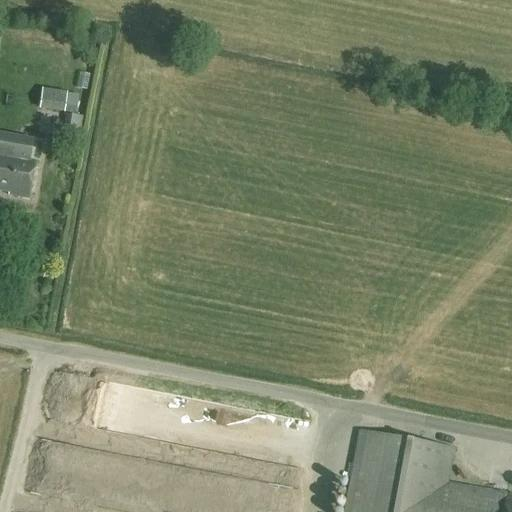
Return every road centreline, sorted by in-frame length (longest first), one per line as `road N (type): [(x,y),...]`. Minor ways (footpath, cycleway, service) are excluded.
road 1 (unclassified): [(511,437),(0,336)]
road 2 (track): [(55,347),(9,511)]
